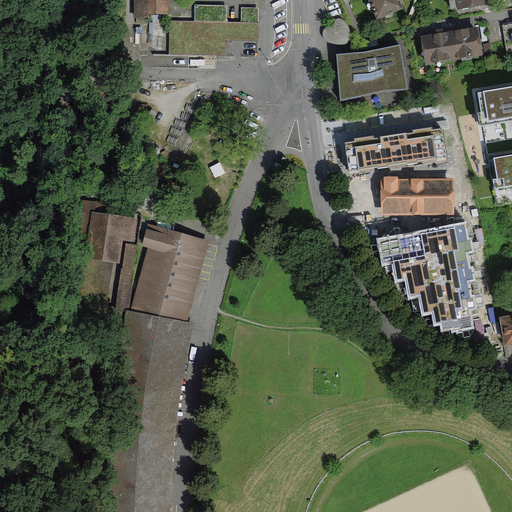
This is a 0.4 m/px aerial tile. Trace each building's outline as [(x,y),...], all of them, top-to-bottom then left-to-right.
[(134,0),(134,17),(148,17),(148,14),(167,14),(166,0),(134,0)] [(398,0),(367,0),(375,21),(403,10),(398,0)] [(195,21),(170,21),(169,54),(225,55),(225,40),(258,40),(259,9),(241,9),(241,22),(227,22),(227,6),(195,6),(195,21)] [(332,27),(326,28),(324,31),(322,36),(326,43),(331,45),(339,46),(348,44),(351,38),(350,30),(345,22),(338,19),(336,20),(332,27)] [(511,55),(511,23),(501,25),(507,56),(511,55)] [(481,55),(477,27),(419,35),(424,64),(481,55)] [(408,93),(400,47),(365,54),(336,57),(340,104),(382,94),(408,93)] [(511,88),(478,94),(481,114),(478,115),(480,128),(511,122),(511,88)] [(445,124),(343,133),(347,162),(448,151),(445,124)] [(511,156),(494,159),(497,181),(503,180),(504,188),(511,186),(511,156)] [(396,176),(381,175),(380,216),(453,216),(453,181),(396,180),(396,176)] [(87,219),(77,296),(104,300),(109,263),(116,263),(119,239),(132,241),(135,217),(127,216),(128,206),(81,200),(79,218),(87,219)] [(208,242),(146,224),(140,245),(147,247),(128,311),(185,321),(208,242)] [(483,237),(382,256),(384,266),(396,265),(398,277),(410,277),(411,292),(423,291),(424,306),(435,306),(437,321),(451,319),(453,332),(474,330),(472,305),(480,304),(477,279),(484,278),(481,250),(486,249),(483,237)] [(185,321),(128,311),(125,310),(121,335),(128,337),(113,511),(168,511),(174,427),(192,323),(185,321)] [(511,344),(511,315),(498,318),(502,346),(511,344)]
